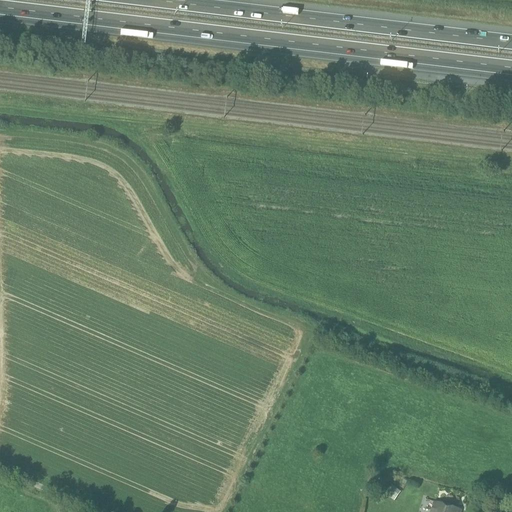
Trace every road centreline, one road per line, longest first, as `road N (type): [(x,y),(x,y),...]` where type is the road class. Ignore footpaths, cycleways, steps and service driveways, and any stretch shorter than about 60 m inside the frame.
road 1 (motorway): [(0,7),(511,68)]
road 2 (motorway): [(511,42),(151,0)]
